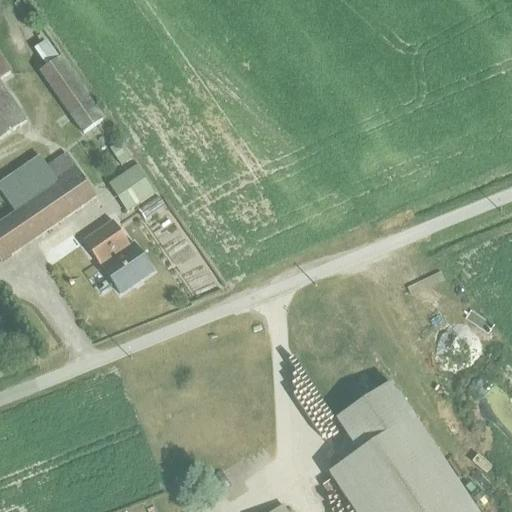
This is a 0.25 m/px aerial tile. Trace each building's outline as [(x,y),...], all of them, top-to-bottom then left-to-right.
[(105,132),(51,50),(36,60),(90,141),(105,132)] [(0,65),(0,150),(1,151),(27,132),(0,95),(0,90),(12,82),(0,65)] [(0,209),(0,267),(103,201),(69,148),(44,165),(52,177),(0,209)] [(126,214),(157,197),(140,167),(109,185),(126,214)] [(140,210),(145,221),(166,211),(162,200),(140,210)] [(105,231),(84,246),(124,302),(155,279),(135,251),(124,258),(105,231)] [(206,355),(179,366),(186,382),(212,372),(206,355)] [(482,511),(403,380),(338,419),(360,455),(337,469),(339,471),(331,476),(352,511),(482,511)] [(214,415),(169,444),(188,474),(210,460),(236,501),(260,486),(214,415)] [(162,511),(157,501),(133,511),(162,511)]
